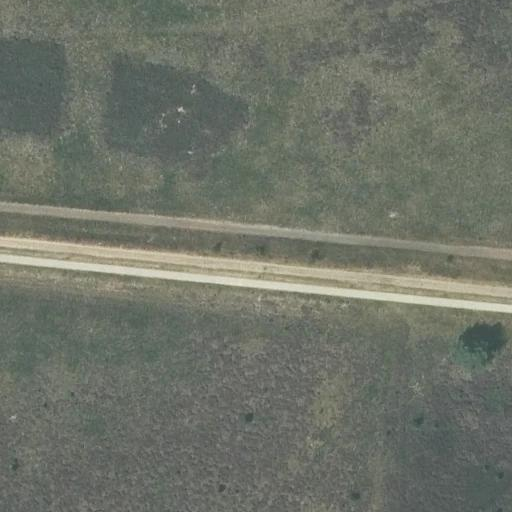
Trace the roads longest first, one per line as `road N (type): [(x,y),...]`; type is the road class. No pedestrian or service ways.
road 1 (track): [(0,245),(511,295)]
road 2 (unknown): [(0,209),(511,257)]
